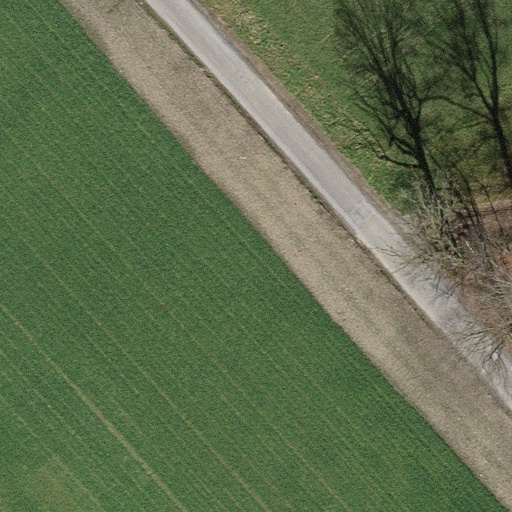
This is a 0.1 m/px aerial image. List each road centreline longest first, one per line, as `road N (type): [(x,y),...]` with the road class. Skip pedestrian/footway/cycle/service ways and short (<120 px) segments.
road 1 (unclassified): [(511,381),(175,0)]
road 2 (track): [(391,246),(511,221)]
